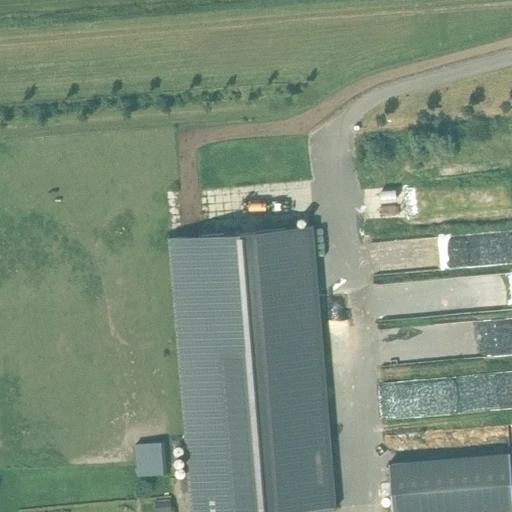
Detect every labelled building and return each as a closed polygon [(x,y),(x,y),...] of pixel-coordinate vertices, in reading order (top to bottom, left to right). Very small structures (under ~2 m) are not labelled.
[(309,228),(314,227),(314,226),(168,239),(172,239),(188,425),(187,425),(194,511),(288,511),(337,508),(337,506),(333,507),(317,324),(309,228)] [(505,256),(502,231),(475,235),(479,260),(505,256)] [(134,475),(158,474),(156,443),(133,443),(134,475)] [(392,511),(500,511),(511,511),(511,477),(510,453),(509,453),(509,454),(390,464),(390,463),(389,463),(392,511)] [(172,511),(171,500),(155,502),(155,511),(172,511)]
